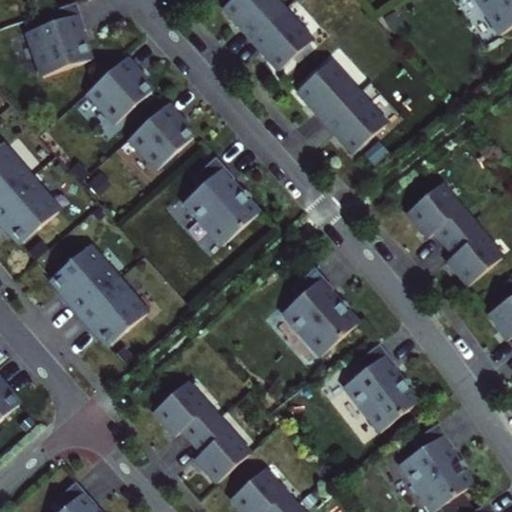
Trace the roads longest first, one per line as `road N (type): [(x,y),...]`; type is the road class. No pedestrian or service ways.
road 1 (residential): [(511,457),(415,318),(142,0)]
road 2 (residential): [(83,418),(0,319)]
road 3 (residential): [(83,418),(165,511)]
